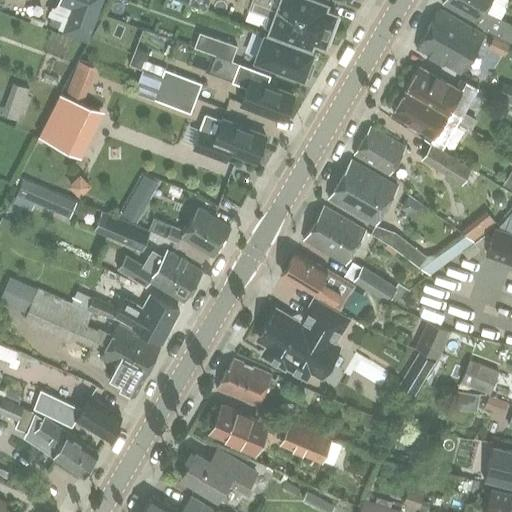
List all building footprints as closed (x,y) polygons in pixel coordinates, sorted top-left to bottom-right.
[(101,0),(61,0),(60,4),(71,8),(62,33),(86,42),(101,0)] [(334,29),(255,0),(251,0),(248,8),(266,15),(263,22),(264,27),(269,29),(311,45),(313,39),(324,43),(325,41),(329,43),(334,29)] [(325,8),(327,2),(321,0),(255,0),(334,29),(339,15),(335,14),(336,12),(325,8)] [(443,0),(443,2),(478,22),(477,23),(487,29),(511,41),(511,38),(511,23),(494,15),(495,12),(487,8),(491,0),(443,0)] [(461,73),(484,34),(439,8),(416,47),(461,73)] [(199,31),(194,46),(227,58),(231,60),(237,44),(199,31)] [(303,77),(304,74),(309,76),(314,62),(309,61),(313,51),(264,32),(254,58),(303,77)] [(511,42),(494,35),(488,48),(505,55),(511,42)] [(166,69),(167,62),(155,59),(158,46),(150,44),(145,65),(166,69)] [(141,70),(144,61),(147,54),(136,49),(129,66),(141,70)] [(227,58),(220,75),(232,79),(232,81),(247,87),(241,104),(284,120),(294,93),(267,84),(271,74),(239,63),(231,60),(227,58)] [(405,88),(447,112),(460,120),(479,88),(460,78),(455,87),(419,66),(405,88)] [(159,83),(197,97),(202,83),(164,69),(159,83)] [(83,98),(90,82),(72,75),(66,91),(83,98)] [(497,95),(511,102),(511,84),(504,81),(497,95)] [(191,113),(197,97),(159,83),(153,99),(191,113)] [(20,84),(10,105),(25,112),(35,91),(20,84)] [(460,120),(447,112),(405,88),(392,110),(427,131),(423,137),(431,142),(443,149),(460,120)] [(202,129),(195,148),(227,159),(230,150),(257,160),(266,134),(223,118),(222,121),(207,115),(202,129)] [(388,174),(404,147),(370,126),(353,153),(388,174)] [(472,167),(443,149),(431,142),(421,159),(462,184),(472,167)] [(374,224),(397,185),(350,158),(327,196),(374,224)] [(141,182),(160,189),(164,179),(145,172),(141,182)] [(181,235),(213,254),(231,224),(198,204),(183,229),(154,217),(148,229),(160,234),(178,241),(181,235)] [(344,263),(365,230),(323,204),(303,238),(344,263)] [(150,230),(101,210),(93,229),(142,249),(150,230)] [(462,232),(464,233),(473,222),(457,210),(449,222),(462,232)] [(473,240),(464,233),(462,232),(434,253),(427,255),(396,231),(375,224),(370,233),(387,242),(428,274),(473,240)] [(511,233),(495,227),(486,252),(511,261),(511,233)] [(139,262),(130,276),(145,285),(149,279),(184,300),(202,270),(166,249),(161,256),(151,250),(143,264),(139,262)] [(351,282),(296,250),(282,272),(337,305),(351,282)] [(398,282),(396,286),(363,264),(361,266),(352,261),(344,273),(390,302),(409,288),(398,282)] [(441,273),(438,282),(460,288),(462,280),(441,273)] [(90,346),(98,329),(87,324),(93,312),(38,287),(37,288),(24,282),(15,303),(28,308),(25,316),(90,346)] [(125,297),(115,315),(162,340),(179,309),(150,293),(143,306),(125,297)] [(93,295),(87,308),(110,317),(115,305),(93,295)] [(286,364),(306,376),(311,368),(321,374),(338,345),(332,341),(347,317),(314,298),(300,322),(276,308),(271,316),(270,315),(261,329),(263,330),(259,338),(269,344),(264,353),(285,365),(286,364)] [(427,320),(414,347),(438,358),(450,331),(427,320)] [(98,340),(107,345),(107,344),(129,356),(129,357),(149,367),(161,345),(119,322),(113,333),(105,329),(98,340)] [(0,355),(20,363),(24,351),(0,341),(0,355)] [(135,393),(149,367),(129,357),(129,356),(107,344),(107,345),(101,356),(115,364),(109,375),(121,381),(119,385),(135,393)] [(258,403),(271,372),(233,357),(216,386),(258,403)] [(460,381),(489,393),(499,370),(470,358),(460,381)] [(402,385),(413,392),(428,367),(417,360),(402,385)] [(283,391),(299,398),(304,385),(289,378),(283,391)] [(73,425),(77,418),(107,437),(121,414),(90,395),(82,408),(40,388),(34,407),(73,425)] [(24,405),(0,394),(0,411),(18,419),(24,405)] [(253,452),(267,421),(222,402),(210,429),(234,440),(233,444),(253,452)] [(25,431),(23,435),(53,455),(81,474),(98,451),(70,432),(45,414),(44,416),(34,410),(27,430),(26,431),(25,431)] [(289,420),(284,433),(296,439),(293,446),(312,454),(324,459),(325,458),(332,440),(333,439),(321,434),(289,420)] [(511,449),(494,445),(487,479),(511,485),(511,449)] [(244,489),(256,470),(226,452),(218,465),(195,451),(180,475),(217,497),(227,479),(244,489)] [(511,511),(511,491),(491,486),(484,511),(511,511)] [(212,511),(215,508),(190,494),(180,510),(152,493),(140,511),(212,511)] [(411,505),(427,504),(426,493),(410,494),(411,505)] [(0,511),(14,511),(3,505),(6,501),(0,497),(0,511)] [(364,497),(358,511),(400,511),(402,509),(364,497)]
